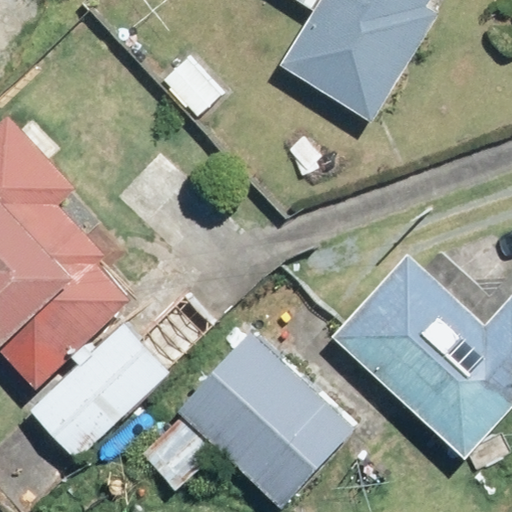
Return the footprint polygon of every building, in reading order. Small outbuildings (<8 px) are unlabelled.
[(332,0),(290,71),(382,125),(451,8),(442,2),(443,0),(332,0)] [(232,87),(196,49),(170,73),(206,111),(232,87)] [(0,337),(53,388),(143,294),(107,260),(119,247),(69,199),(85,181),(15,114),(0,130),(0,337)] [(422,252),(345,332),(474,455),(511,415),(511,300),(494,320),(422,252)] [(92,459),(177,370),(130,325),(45,414),(92,459)] [(260,328),(185,406),(289,505),(364,427),(260,328)] [(215,449),(180,416),(149,450),(183,483),(215,449)]
